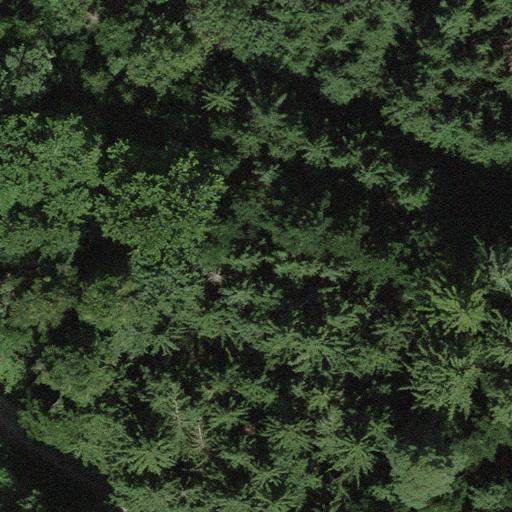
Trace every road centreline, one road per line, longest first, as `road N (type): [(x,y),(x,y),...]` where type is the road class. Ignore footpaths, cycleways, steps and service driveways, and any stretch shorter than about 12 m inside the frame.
road 1 (track): [(511,164),(274,0)]
road 2 (track): [(155,511),(0,401)]
